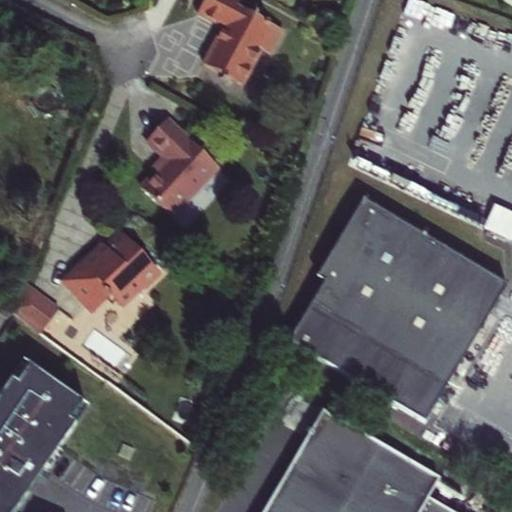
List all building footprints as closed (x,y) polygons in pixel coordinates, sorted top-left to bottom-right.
[(239,0),(238,0),(204,0),(197,14),(224,28),(204,66),(243,86),(261,50),(270,54),(283,31),(236,6),(239,0)] [(218,168),(167,121),(148,143),(167,162),(142,190),(173,219),(218,168)] [(369,204),(288,338),(423,420),(426,415),(421,412),(426,404),(431,407),(445,384),(440,380),(499,284),(504,287),(507,283),(364,195),(361,200),(369,204)] [(483,235),(511,247),(511,244),(511,217),(493,210),(483,235)] [(160,274),(123,236),(107,251),(104,247),(67,283),(90,307),(105,292),(110,298),(111,298),(119,307),(140,287),(143,290),(160,274)] [(10,313),(34,330),(51,306),(22,283),(10,312),(10,313)] [(90,307),(95,313),(110,298),(105,292),(90,307)] [(34,330),(41,336),(59,311),(51,306),(34,330)] [(0,511),(14,511),(87,409),(23,364),(0,396),(0,511)] [(441,477),(324,410),(265,511),(456,511),(430,497),(441,477)]
